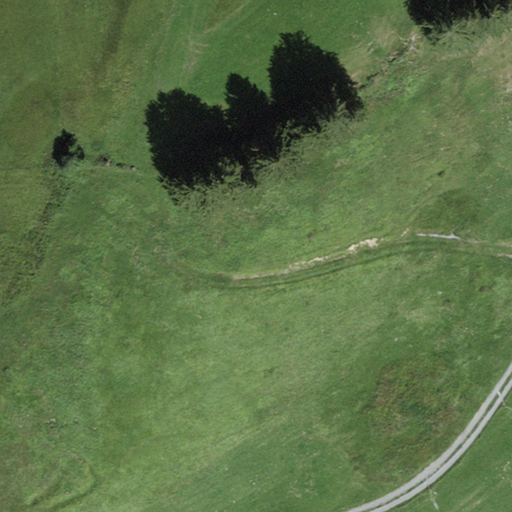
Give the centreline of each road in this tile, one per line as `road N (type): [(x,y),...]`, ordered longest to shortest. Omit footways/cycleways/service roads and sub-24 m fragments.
road 1 (track): [(511,249),(413,242),(257,272),(210,267),(176,250),(157,214),(198,0)]
road 2 (track): [(376,511),(434,475),(511,379)]
